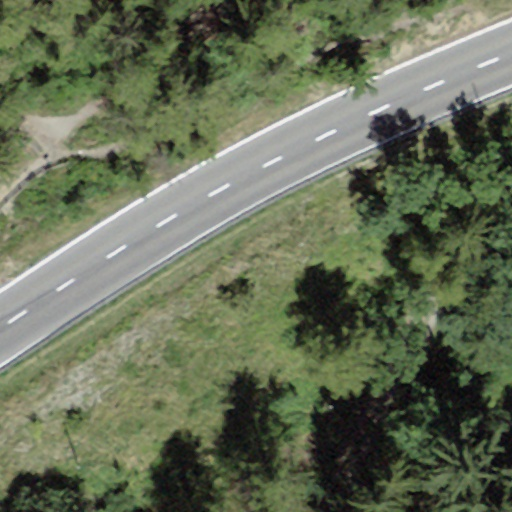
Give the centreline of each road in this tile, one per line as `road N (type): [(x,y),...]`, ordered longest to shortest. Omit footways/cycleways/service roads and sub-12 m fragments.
road 1 (tertiary): [(0,338),(310,143),(511,62)]
road 2 (track): [(323,511),(466,215),(511,180)]
